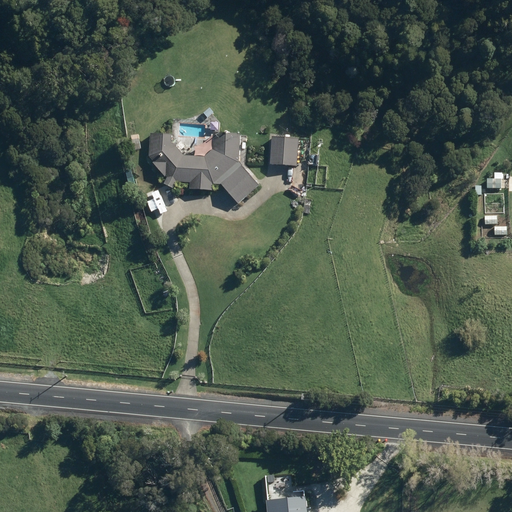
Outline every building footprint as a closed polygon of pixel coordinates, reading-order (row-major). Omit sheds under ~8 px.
[(243,163),(243,134),(217,134),(217,151),(208,158),(187,157),(179,148),(180,136),(154,134),(153,158),(157,163),(171,178),(168,185),(177,189),(181,181),(195,182),(194,190),(217,191),(218,184),(227,184),(243,204),(263,187),(243,163)] [(302,140),(275,138),(273,165),(300,167),(302,140)] [(489,180),(489,188),(505,189),(505,188),(509,188),(509,181),(505,181),(505,174),(497,174),(497,180),(489,180)] [(500,216),(486,216),(486,225),(499,225),(500,216)] [(294,477),(270,478),(272,511),(312,511),(311,498),(295,499),(294,477)]
